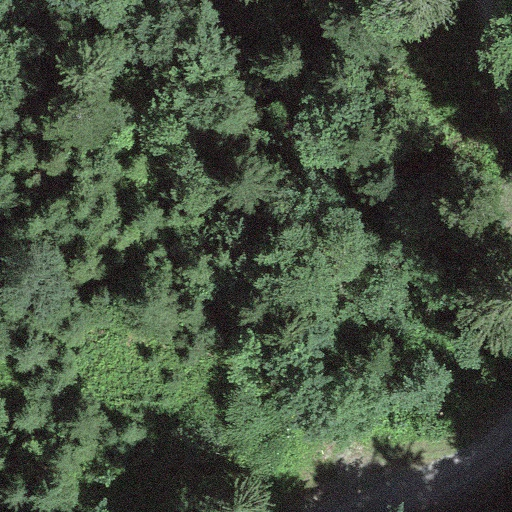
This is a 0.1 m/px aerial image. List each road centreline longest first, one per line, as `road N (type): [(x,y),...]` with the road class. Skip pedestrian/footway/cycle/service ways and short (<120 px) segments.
road 1 (track): [(511,441),(385,511)]
road 2 (track): [(477,0),(511,132)]
